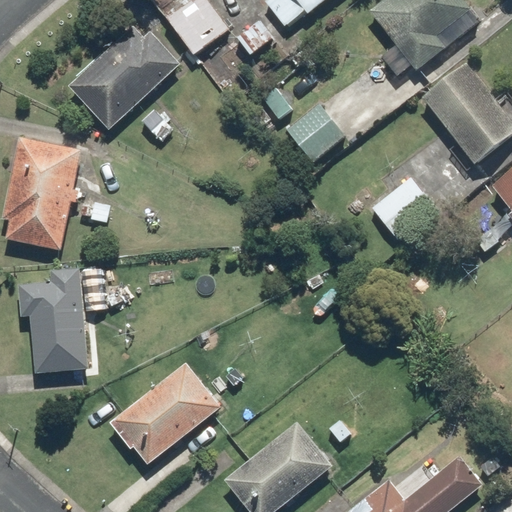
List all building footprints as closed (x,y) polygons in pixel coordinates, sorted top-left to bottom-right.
[(212,0),(190,0),(169,17),(199,56),(235,29),(212,0)] [(268,0),(290,28),(325,0),(268,0)] [(486,19),(470,0),(387,0),(375,10),(400,41),(383,54),(400,76),(414,65),(419,71),(486,19)] [(255,55),(275,36),(261,22),(241,40),(255,55)] [(113,129),(184,62),(154,30),(147,37),(135,24),(71,84),(113,129)] [(511,110),(474,59),(425,95),(476,165),(511,138),(511,110)] [(297,107),(278,87),(264,101),(283,120),(297,107)] [(350,138),(321,102),(287,128),(316,165),(350,138)] [(90,150),(22,136),(6,217),(13,218),(9,237),(63,248),(72,205),(79,206),(90,150)] [(511,173),(497,186),(511,204),(511,173)] [(442,210),(414,175),(375,206),(402,241),(442,210)] [(22,313),(35,313),(38,372),(92,370),(90,318),(108,317),(106,276),(85,277),(85,268),(53,270),(53,282),(21,284),(22,313)] [(225,408),(190,363),(115,421),(151,466),(225,408)] [(278,511),(337,465),(301,421),(230,479),(257,511),(278,511)] [(409,496),(394,478),(350,511),(456,511),(489,487),(463,454),(409,496)] [(511,511),(511,495),(490,511),(511,511)]
